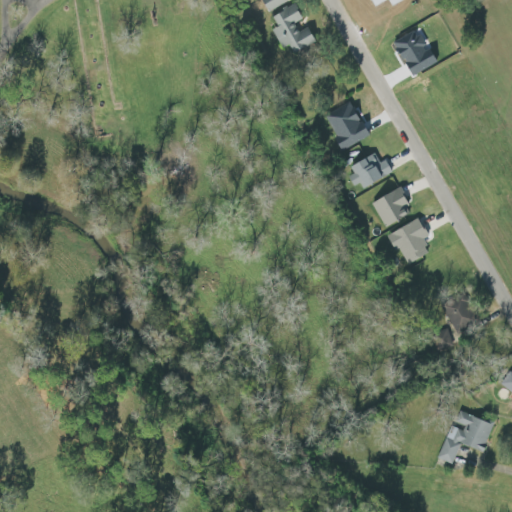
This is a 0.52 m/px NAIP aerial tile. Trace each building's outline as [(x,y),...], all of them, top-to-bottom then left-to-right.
[(289,0),(262,0),(269,12),(289,0)] [(317,42),(307,23),(306,23),(296,4),(272,16),(278,28),(273,30),(282,50),(289,46),(294,54),(317,42)] [(325,117),(344,150),(371,135),(352,102),(325,117)] [(393,172),(385,158),(379,162),(375,154),(347,169),(360,191),(393,172)] [(409,214),(405,207),(411,203),(400,187),(372,205),(387,228),(409,214)] [(430,252),(423,240),(429,236),(419,218),(388,236),(396,251),(399,250),(408,265),(430,252)] [(511,393),(511,372),(508,370),(499,384),(511,393)] [(463,431),(451,427),(438,460),(453,465),(460,444),(483,452),(494,424),(469,415),(463,431)]
